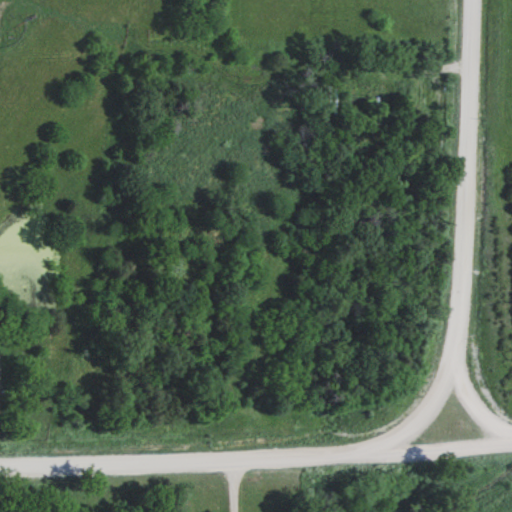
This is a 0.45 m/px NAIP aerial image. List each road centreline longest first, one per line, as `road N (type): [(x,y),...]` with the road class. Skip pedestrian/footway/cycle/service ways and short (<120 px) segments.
road 1 (residential): [(511,439),(416,452),(0,465)]
road 2 (tertiary): [(377,448),(418,410),(451,357),(462,258),(469,0)]
